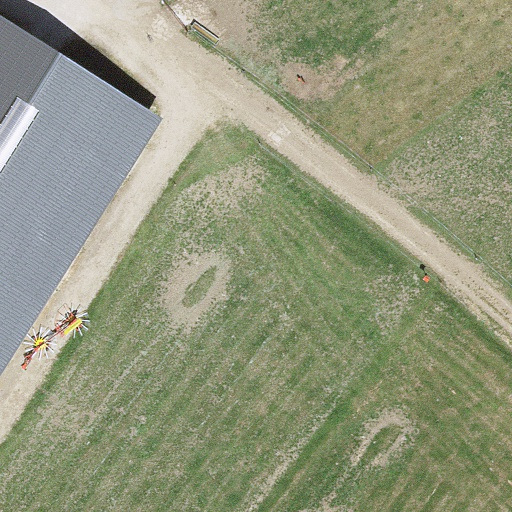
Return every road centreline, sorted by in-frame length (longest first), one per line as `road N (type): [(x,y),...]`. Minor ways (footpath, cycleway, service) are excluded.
road 1 (track): [(134,0),(215,79),(0,420)]
road 2 (track): [(215,79),(511,320)]
